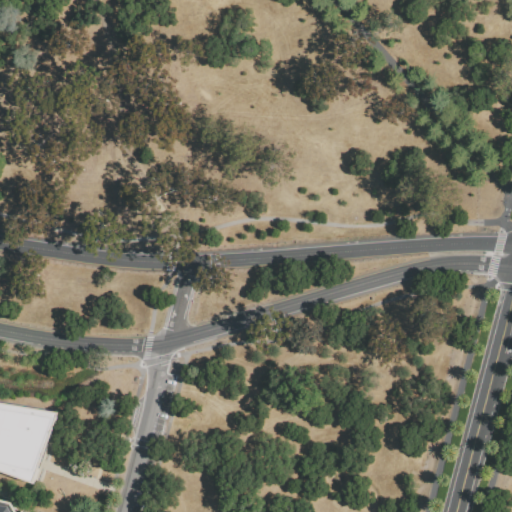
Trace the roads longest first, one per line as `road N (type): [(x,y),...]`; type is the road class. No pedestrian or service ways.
road 1 (tertiary): [(511,244),(171,262),(0,243)]
road 2 (tertiary): [(167,343),(416,268),(511,264)]
road 3 (residential): [(504,328),(454,511)]
road 4 (tertiary): [(0,329),(80,343),(167,343)]
road 5 (residential): [(154,394),(122,511)]
